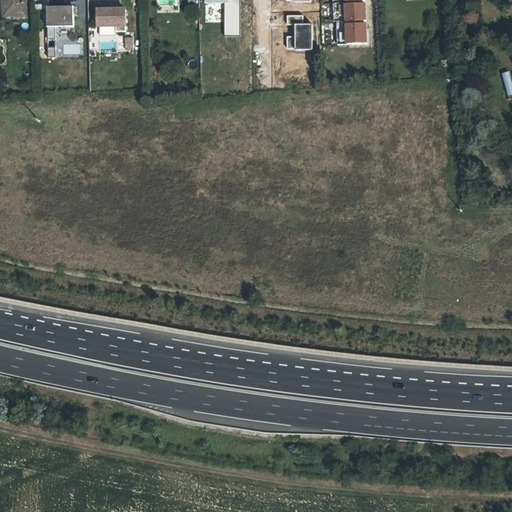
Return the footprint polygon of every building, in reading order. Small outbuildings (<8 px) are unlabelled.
[(8,0),(8,16),(27,16),(26,0),(8,0)] [(214,12),(214,10),(213,0),(201,0),(202,12),(214,12)] [(366,1),(366,0),(333,0),(335,22),(338,22),(339,46),(368,44),(366,4),(348,5),(348,2),(366,1)] [(74,6),(47,7),(48,40),(71,39),(71,36),(75,36),(74,6)] [(126,9),(98,10),(99,27),(116,27),(116,32),(126,32),(126,9)] [(304,15),(287,15),(287,25),(294,25),(304,25),(304,15)] [(304,25),(294,25),(294,38),(294,50),(311,50),(311,25),(304,25)] [(132,50),(132,37),(123,37),(123,50),(132,50)] [(118,51),(118,40),(98,40),(98,51),(118,51)] [(451,74),(451,60),(442,61),(443,75),(451,74)]
